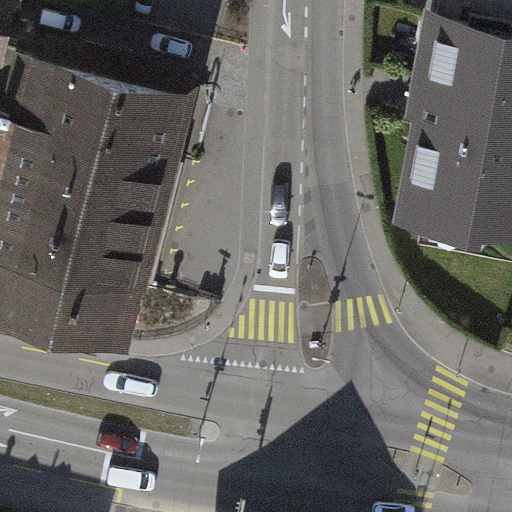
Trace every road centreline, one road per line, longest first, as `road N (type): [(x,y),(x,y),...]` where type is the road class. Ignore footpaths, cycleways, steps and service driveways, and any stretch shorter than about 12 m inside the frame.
road 1 (residential): [(318,412),(307,0)]
road 2 (tertiary): [(318,412),(164,392),(0,358)]
road 3 (tertiary): [(0,425),(310,490)]
road 4 (tertiary): [(511,438),(318,412)]
